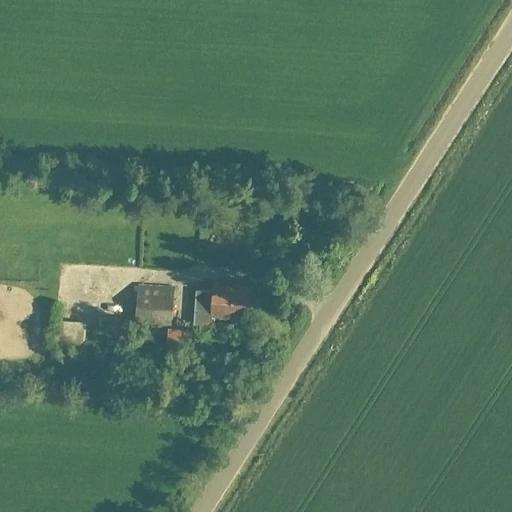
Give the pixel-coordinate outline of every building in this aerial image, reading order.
[(330,202),(308,201),(308,217),(329,218),(330,202)] [(212,285),(211,293),(195,292),(193,326),(210,327),(211,319),(249,321),(251,287),(212,285)] [(134,325),(170,328),(174,289),(137,286),(134,325)] [(125,338),(128,322),(105,319),(102,335),(125,338)] [(91,336),(90,324),(62,325),(63,337),(91,336)] [(191,355),(193,333),(167,331),(165,353),(191,355)]
